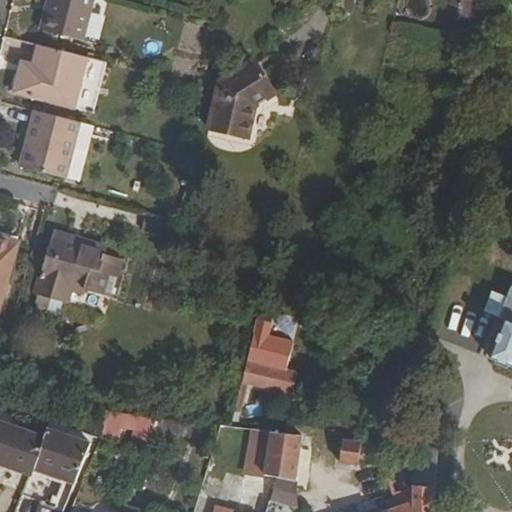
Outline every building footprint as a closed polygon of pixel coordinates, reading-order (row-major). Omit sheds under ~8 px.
[(94,0),(54,0),(52,11),(48,10),(43,29),(84,40),(94,0)] [(88,57),(40,44),(35,64),(33,74),(21,71),(15,93),(75,108),(88,57)] [(221,73),(208,122),(247,133),(257,100),(275,87),(253,53),(221,73)] [(23,61),(21,71),(33,74),(35,64),(23,61)] [(36,110),(29,136),(37,138),(43,112),(36,110)] [(80,122),(43,112),(37,138),(29,136),(22,166),(66,177),(80,122)] [(92,125),(80,122),(66,177),(77,180),(92,125)] [(107,249),(53,233),(34,295),(71,306),(74,294),(85,297),(87,290),(110,297),(122,258),(106,254),(107,249)] [(0,293),(15,241),(0,236),(0,293)] [(511,297),(489,354),(511,362),(511,297)] [(259,356),(248,353),(241,382),(290,394),(295,375),(284,372),(289,353),(261,346),(259,356)] [(410,379),(415,363),(401,359),(396,374),(410,379)] [(56,398),(49,417),(86,430),(93,411),(56,398)] [(132,436),(132,437),(158,439),(161,414),(112,409),(110,433),(132,436)] [(34,462),(43,435),(0,420),(0,458),(31,469),(34,462)] [(43,435),(34,462),(76,479),(91,440),(81,437),(47,425),(43,435)] [(262,471),(269,432),(251,429),(245,469),(262,471)] [(300,437),(269,432),(262,471),(277,474),(294,477),(300,437)] [(359,439),(343,437),(340,457),(357,460),(359,439)] [(416,445),(414,482),(434,484),(437,448),(417,444),(416,445)] [(294,477),(277,474),(271,497),(298,503),(294,477)] [(433,511),(432,508),(434,484),(414,482),(414,497),(387,506),(388,511),(433,511)] [(38,511),(62,511),(64,509),(43,501),(38,511)]
